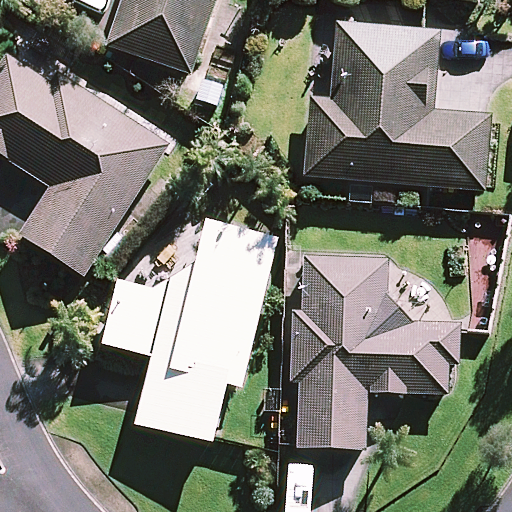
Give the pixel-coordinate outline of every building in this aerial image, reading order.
[(122,0),(107,44),(194,73),(218,0),(122,0)] [(313,95),(307,176),(489,190),(494,112),(437,108),(442,29),(338,21),(332,97),(313,95)] [(86,275),(171,143),(60,72),(54,82),(8,52),(0,64),(0,153),(51,186),(21,233),(86,275)] [(154,355),(139,423),(220,442),(220,438),(233,384),(246,387),(281,235),(210,219),(200,261),(153,287),(121,279),(106,344),(154,355)] [(390,257),(306,255),(304,310),(295,310),(293,382),(302,383),(300,445),(370,447),(371,391),(452,394),(453,364),(463,365),(464,329),(464,323),(416,321),(389,292),(390,257)]
